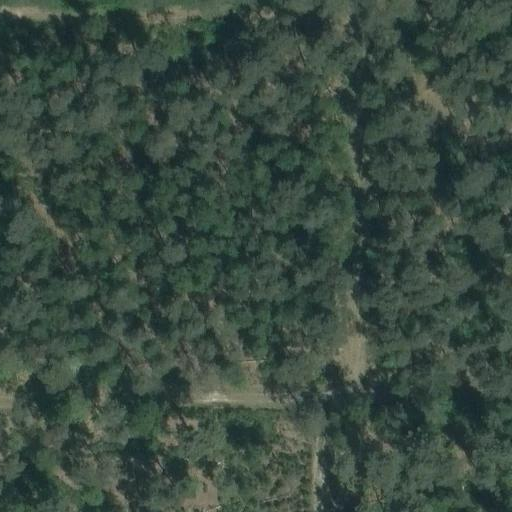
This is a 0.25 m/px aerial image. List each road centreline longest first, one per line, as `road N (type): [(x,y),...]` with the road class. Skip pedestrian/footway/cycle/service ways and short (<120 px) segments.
road 1 (track): [(0,406),(511,401)]
road 2 (track): [(354,400),(365,0)]
road 3 (track): [(365,15),(0,6)]
